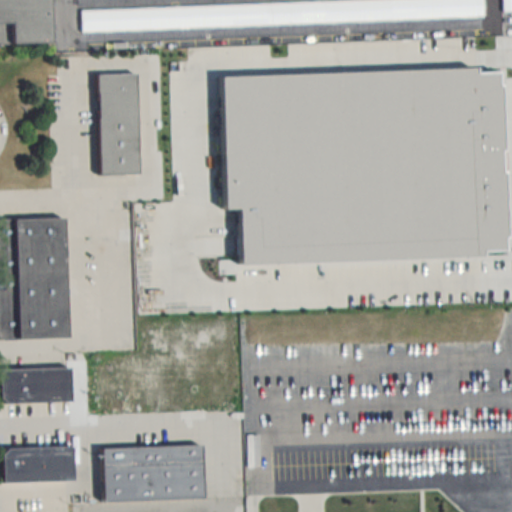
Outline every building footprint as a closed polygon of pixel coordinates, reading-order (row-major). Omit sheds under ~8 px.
[(483,18),(481,0),(388,0),(79,10),(80,31),(483,18)] [(511,0),(501,0),(501,11),(511,10),(511,0)] [(138,175),(136,75),(96,75),(98,176),(138,175)] [(317,107),(317,125),(338,125),(338,107),(317,107)] [(246,175),(246,146),(194,145),(193,175),(246,175)] [(0,219),(0,341),(67,340),(66,218),(0,219)] [(0,370),(0,405),(71,404),(70,370),(0,370)] [(104,501),(102,447),(202,443),(205,497),(104,501)] [(3,482),(73,481),(73,447),(2,448),(3,482)]
